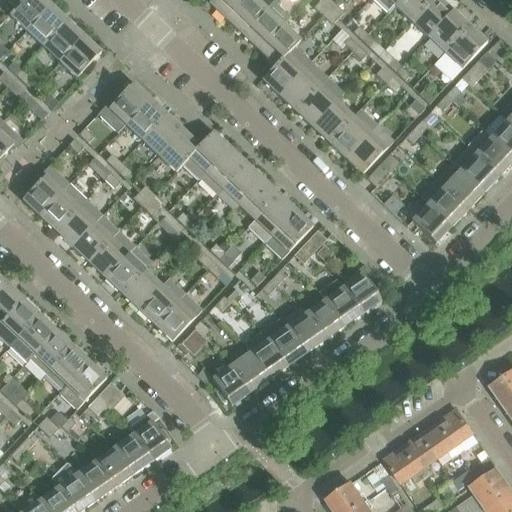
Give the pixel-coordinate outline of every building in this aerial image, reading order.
[(27,0),(4,0),(16,11),(23,3),(24,4),(27,0)] [(27,34),(51,8),(42,0),(27,0),(24,4),(23,3),(16,11),(10,17),(27,34)] [(226,22),(246,0),(213,0),(209,5),(226,22)] [(267,12),(254,0),(246,0),(226,22),(242,37),(267,12)] [(328,0),(323,0),(320,4),(329,12),(335,6),(328,0)] [(371,0),(372,0),(388,16),(395,9),(403,0),(371,0)] [(403,0),(395,9),(412,24),(434,0),(403,0)] [(434,0),(412,24),(428,40),(452,14),(437,0),(434,0)] [(314,10),(323,19),(329,12),(320,4),(314,10)] [(344,15),(335,6),(329,12),(338,21),(344,15)] [(51,8),(27,34),(43,49),(67,24),(51,8)] [(283,27),(267,12),(242,37),(259,53),(283,27)] [(332,28),(338,21),(329,12),(323,19),(332,28)] [(428,40),(445,56),(469,30),(452,14),(428,40)] [(60,65),(84,39),(67,24),(43,49),(60,65)] [(300,43),(283,27),(259,53),(275,68),(300,43)] [(359,29),(353,35),(362,44),(368,37),(359,29)] [(462,72),(486,46),(469,30),(445,56),(462,72)] [(377,46),(368,37),(362,44),(371,52),(377,46)] [(84,39),(60,65),(77,81),(101,55),(84,39)] [(343,46),(352,55),(358,48),(349,40),(343,46)] [(275,68),(270,74),(262,82),(279,98),(311,65),(295,49),(300,43),(275,68)] [(361,63),(367,57),(358,48),(352,55),(361,63)] [(470,90),(488,72),(496,63),(486,55),(461,81),(470,90)] [(392,60),(386,66),(395,75),(401,69),(392,60)] [(14,64),(8,70),(16,78),(22,72),(14,64)] [(311,65),(279,98),(295,114),(327,80),(311,65)] [(410,77),(401,69),(395,75),(404,84),(410,77)] [(376,77),(385,86),(391,79),(382,71),(376,77)] [(32,81),(22,72),(16,78),(26,88),(32,81)] [(0,83),(6,89),(12,82),(4,75),(0,78),(0,83)] [(394,95),(400,88),(391,79),(385,86),(394,95)] [(312,130),(336,104),(344,96),(327,80),(295,114),(312,130)] [(12,82),(6,89),(16,98),(22,92),(12,82)] [(419,98),(425,92),(417,84),(411,91),(419,98)] [(126,127),(150,102),(133,86),(109,111),(126,127)] [(460,95),(454,89),(446,98),(452,104),(460,95)] [(429,107),(435,101),(425,92),(419,98),(429,107)] [(42,103),(52,112),(58,106),(48,97),(42,103)] [(443,113),(452,104),(446,98),(437,107),(443,113)] [(506,124),(511,129),(511,101),(498,116),(506,124)] [(142,143),(167,117),(150,102),(126,127),(142,143)] [(409,109),(418,118),(424,111),(415,103),(409,109)] [(353,120),(336,104),(312,130),(329,145),(353,120)] [(48,117),(38,107),(32,114),(42,123),(48,117)] [(345,161),(376,128),(360,112),(353,120),(329,145),(345,161)] [(142,143),(159,159),(183,133),(167,117),(142,143)] [(423,122),(414,131),(421,137),(429,128),(423,122)] [(511,129),(506,124),(490,140),(511,160),(511,129)] [(0,127),(0,161),(12,149),(15,152),(23,143),(3,125),(0,127)] [(393,144),(376,128),(345,161),(362,177),(393,144)] [(94,140),(85,131),(78,137),(88,146),(94,140)] [(414,131),(405,141),(412,147),(421,137),(414,131)] [(159,159),(175,174),(199,149),(183,133),(159,159)] [(467,150),(498,180),(511,165),(511,160),(490,140),(483,133),(467,150)] [(212,134),(205,143),(199,149),(175,174),(176,175),(182,168),(198,183),(200,182),(205,176),(229,151),(212,134)] [(84,151),(74,142),(68,148),(68,149),(78,157),(84,151)] [(459,173),(483,196),(498,180),(467,150),(452,166),(459,173)] [(229,151),(205,176),(200,182),(217,197),(222,192),(246,166),(229,151)] [(115,172),(121,166),(112,157),(106,163),(115,172)] [(383,164),(392,173),(399,166),(390,157),(383,164)] [(105,183),(111,176),(94,161),(88,167),(105,183)] [(367,181),(376,190),(392,173),(383,164),(367,181)] [(121,166),(115,172),(124,181),(130,174),(121,166)] [(246,166),(222,192),(217,197),(233,213),(238,207),(262,182),(246,166)] [(39,219),(62,195),(69,187),(49,168),(41,177),(44,179),(22,202),(39,219)] [(459,173),(443,190),(467,213),(483,196),(459,173)] [(111,176),(105,183),(114,192),(120,185),(111,176)] [(238,207),(255,223),(279,198),(262,182),(238,207)] [(62,195),(39,219),(56,234),(86,203),(69,187),(62,195)] [(145,188),(139,195),(148,203),(154,197),(145,188)] [(443,190),(428,207),(451,229),(467,213),(443,190)] [(139,195),(135,199),(133,201),(142,209),(148,203),(139,195)] [(157,212),(161,208),(163,206),(154,197),(148,203),(157,212)] [(279,198),(255,223),(248,231),(264,246),(296,213),(279,198)] [(86,203),(56,234),(72,250),(102,218),(86,203)] [(151,218),(157,212),(148,203),(142,209),(151,218)] [(451,229),(428,207),(411,224),(435,246),(451,229)] [(282,262),(313,229),(296,213),(264,246),(282,262)] [(182,215),(176,222),(185,230),(191,224),(182,215)] [(102,218),(72,250),(89,266),(119,234),(102,218)] [(200,233),(191,224),(185,230),(194,239),(200,233)] [(166,233),(175,241),(181,235),(172,226),(166,233)] [(119,234),(89,266),(106,281),(136,250),(119,234)] [(310,260),(326,242),(317,234),(300,252),(310,260)] [(197,250),(181,235),(175,241),(191,257),(197,250)] [(215,247),(209,253),(219,262),(225,255),(215,247)] [(122,297),(145,273),(152,265),(136,250),(106,281),(122,297)] [(214,266),(205,257),(197,250),(191,257),(208,272),(214,266)] [(326,265),(332,258),(325,251),(318,259),(326,265)] [(303,267),(310,260),(300,252),(294,258),(303,267)] [(234,264),(225,255),(219,262),(228,270),(234,264)] [(223,275),(214,266),(208,272),(217,281),(223,275)] [(343,290),(362,317),(381,303),(367,283),(374,278),(370,272),(364,267),(359,271),(362,276),(343,290)] [(161,289),(145,273),(122,297),(139,313),(161,289)] [(256,289),(265,280),(259,274),(250,283),(256,289)] [(285,280),(279,274),(270,283),(277,289),(285,280)] [(224,290),(231,282),(223,275),(217,281),(216,282),(224,290)] [(161,289),(139,313),(155,328),(185,297),(169,281),(161,289)] [(325,303),(343,330),(362,317),(343,290),(337,281),(319,295),(325,303)] [(268,298),(277,289),(270,283),(262,292),(268,298)] [(0,325),(0,326),(23,302),(6,287),(0,293),(0,325)] [(239,296),(232,290),(224,299),(230,305),(239,296)] [(172,344),(195,321),(202,313),(185,297),(155,328),(172,344)] [(221,314),(230,305),(224,299),(215,308),(221,314)] [(23,302),(0,326),(17,342),(40,318),(23,302)] [(325,303),(306,316),(325,343),(343,330),(325,303)] [(287,329),(306,356),(325,343),(306,316),(301,309),(282,322),(287,329)] [(34,357),(56,334),(40,318),(17,342),(10,349),(26,365),(34,357)] [(209,333),(200,324),(194,331),(203,339),(209,333)] [(287,329),(269,342),(287,369),(306,356),(287,329)] [(186,357),(203,339),(194,331),(177,349),(186,357)] [(56,334),(34,357),(50,373),(73,349),(56,334)] [(269,342),(250,355),(269,382),(287,369),(269,342)] [(67,389),(89,365),(73,349),(50,373),(67,389)] [(250,355),(231,368),(250,395),(269,382),(250,355)] [(76,413),(106,381),(89,365),(67,389),(59,396),(76,413)] [(250,395),(231,368),(212,382),(219,392),(217,393),(216,397),(222,405),(225,406),(228,404),(231,409),(250,395)] [(511,374),(490,390),(500,405),(511,396),(511,374)] [(95,402),(104,411),(108,415),(124,398),(118,393),(111,385),(95,402)] [(16,409),(22,402),(13,394),(7,400),(16,409)] [(511,396),(500,405),(510,419),(511,418),(511,396)] [(22,402),(16,409),(25,418),(32,411),(22,402)] [(104,411),(95,402),(88,410),(97,418),(104,411)] [(0,414),(6,420),(12,413),(3,405),(0,407),(0,414)] [(12,413),(6,420),(15,428),(21,422),(12,413)] [(439,425),(460,456),(467,451),(463,444),(474,437),(457,413),(439,425)] [(151,464),(158,460),(171,451),(167,446),(170,445),(170,441),(164,433),(161,432),(159,434),(153,425),(159,421),(152,414),(128,431),(133,438),(151,464)] [(37,429),(38,429),(44,435),(52,425),(46,419),(37,429)] [(76,426),(69,420),(61,429),(67,435),(76,426)] [(52,425),(44,435),(50,441),(59,431),(52,425)] [(439,425),(421,438),(438,462),(448,455),(453,461),(460,456),(439,425)] [(151,464),(133,438),(114,450),(133,477),(151,464)] [(427,469),(438,462),(421,438),(403,450),(424,480),(432,475),(427,469)] [(19,449),(25,455),(34,446),(28,440),(19,449)] [(25,455),(19,449),(10,458),(17,464),(25,455)] [(114,450),(95,464),(114,490),(133,477),(114,450)] [(403,450),(385,463),(401,487),(412,479),(417,486),(424,480),(403,450)] [(491,461),(484,467),(488,473),(495,468),(491,461)] [(95,464),(77,477),(95,504),(114,490),(95,464)] [(58,490),(73,511),(83,511),(95,504),(77,477),(67,466),(52,481),(58,490)] [(458,510),(459,511),(470,511),(508,486),(498,471),(470,491),(475,498),(458,510)] [(468,474),(453,485),(459,493),(474,483),(468,474)] [(389,477),(381,482),(387,490),(394,485),(389,477)] [(401,495),(394,485),(387,490),(393,500),(401,495)] [(352,486),(327,503),(332,511),(355,511),(365,505),(352,486)] [(459,493),(453,486),(441,494),(446,502),(459,493)] [(511,491),(508,486),(470,511),(501,511),(511,504),(511,491)] [(39,503),(45,511),(73,511),(58,490),(39,503)] [(17,511),(45,511),(39,503),(34,495),(15,508),(17,511)] [(438,500),(421,511),(438,511),(444,509),(438,500)]
